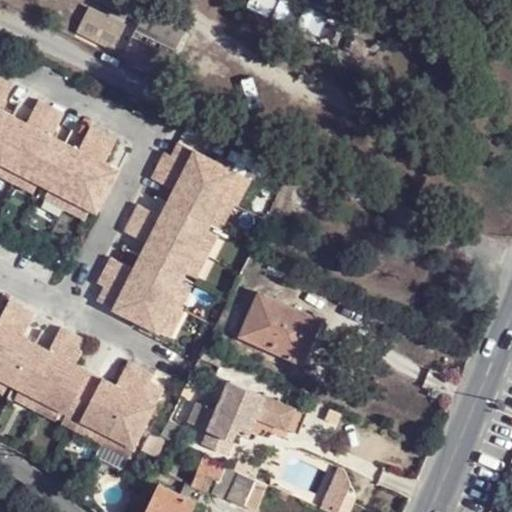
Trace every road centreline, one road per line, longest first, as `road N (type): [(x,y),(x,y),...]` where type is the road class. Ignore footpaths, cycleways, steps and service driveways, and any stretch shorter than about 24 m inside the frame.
road 1 (track): [(511,253),(0,17)]
road 2 (tertiary): [(511,316),(429,511)]
